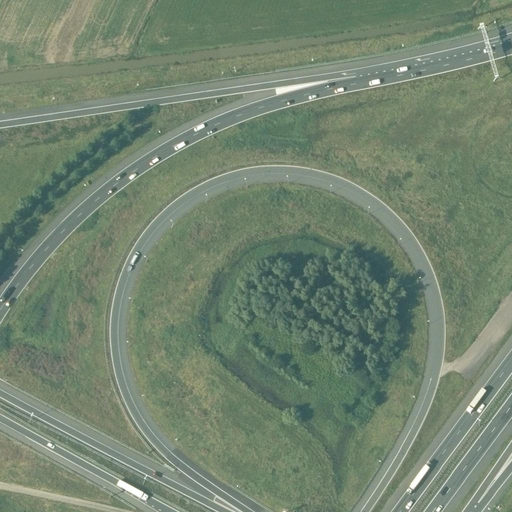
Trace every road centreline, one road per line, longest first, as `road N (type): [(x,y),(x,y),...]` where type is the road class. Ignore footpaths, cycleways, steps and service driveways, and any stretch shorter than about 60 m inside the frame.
road 1 (motorway): [(248,511),(170,457),(135,416),(118,368),(115,306),(137,248),(182,199),(216,181),(280,170),(316,175),(377,202),(420,251),(435,286),(437,372),(424,410),(364,511)]
road 2 (motorway): [(358,82),(229,118),(128,174),(46,248),(0,309)]
road 3 (motorway): [(358,82),(276,84),(0,125)]
road 4 (motorway): [(225,511),(0,393)]
road 5 (motorway): [(0,418),(170,511)]
road 6 (motorway): [(511,360),(399,511)]
road 7 (motorway): [(511,47),(358,82)]
road 8 (motorway): [(432,511),(511,405)]
road 9 (track): [(0,486),(118,511)]
